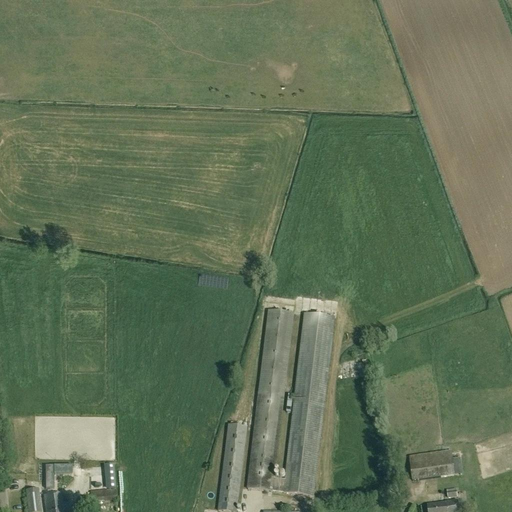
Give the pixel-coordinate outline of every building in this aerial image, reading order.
[(306,311),(302,366),(315,367),(314,381),(321,382),(320,392),(331,393),(336,313),(306,311)] [(294,314),(268,312),(247,490),(273,493),(294,314)] [(228,426),(217,511),(219,511),(236,511),(248,428),(228,426)] [(455,477),(452,451),(409,457),(412,482),(455,477)] [(44,467),(45,489),(53,489),(53,475),(71,475),(70,466),(44,467)] [(117,501),(116,490),(115,475),(106,475),(107,491),(90,492),(91,501),(80,502),(81,511),(92,510),(92,503),(117,501)] [(40,511),(38,490),(25,491),(27,511),(40,511)] [(62,511),(61,494),(44,497),(45,511),(62,511)] [(458,511),(457,501),(446,503),(447,504),(427,506),(427,511),(458,511)]
